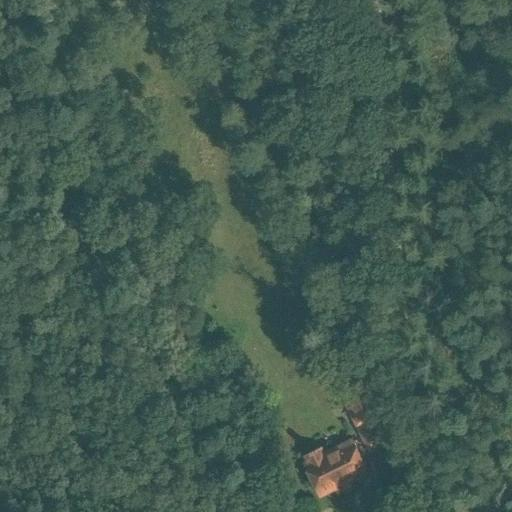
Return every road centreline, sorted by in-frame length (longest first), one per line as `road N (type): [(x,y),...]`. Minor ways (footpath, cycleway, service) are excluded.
road 1 (track): [(384,0),(418,511)]
road 2 (track): [(0,72),(248,511)]
road 3 (track): [(392,87),(327,70),(245,131)]
